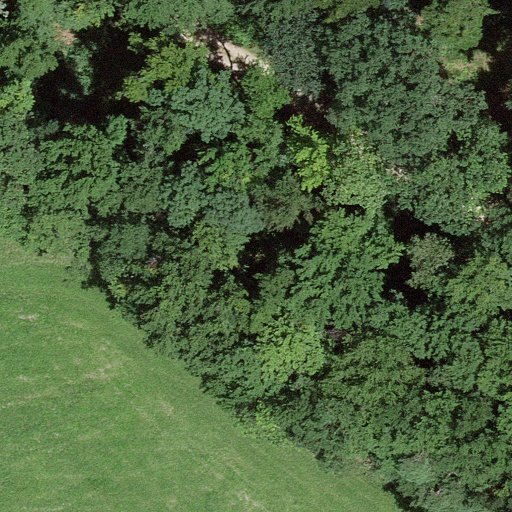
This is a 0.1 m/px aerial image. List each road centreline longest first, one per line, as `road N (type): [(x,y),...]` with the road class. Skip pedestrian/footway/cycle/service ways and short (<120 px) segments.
road 1 (track): [(475,511),(346,427),(0,127)]
road 2 (track): [(511,229),(141,0)]
